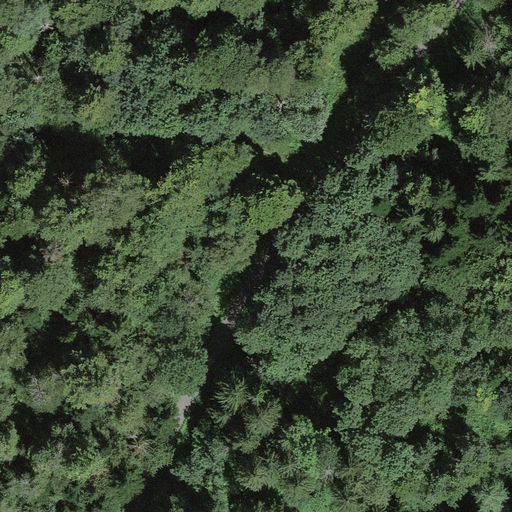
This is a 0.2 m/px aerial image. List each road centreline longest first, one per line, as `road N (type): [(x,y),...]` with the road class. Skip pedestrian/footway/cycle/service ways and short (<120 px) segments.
road 1 (track): [(457,0),(275,239),(122,511)]
road 2 (track): [(142,484),(202,467),(275,421),(336,345),(394,301),(458,292),(511,303)]
road 3 (track): [(0,108),(46,131),(170,128),(213,138),(313,185)]
